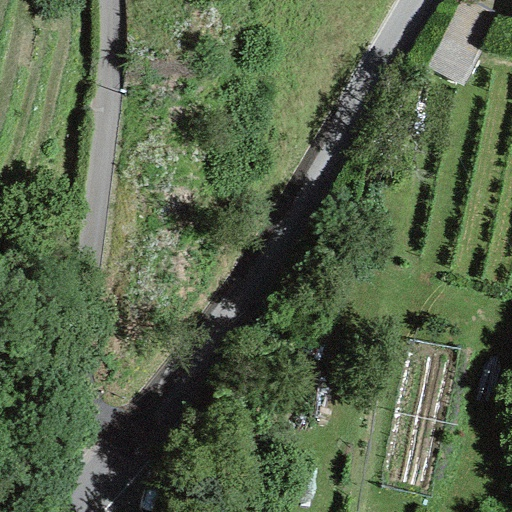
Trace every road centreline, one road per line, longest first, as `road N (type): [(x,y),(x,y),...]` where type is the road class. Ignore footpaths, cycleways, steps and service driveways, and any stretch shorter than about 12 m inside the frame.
road 1 (tertiary): [(416,0),(101,487)]
road 2 (residential): [(107,0),(108,96),(78,392),(84,449),(101,487)]
